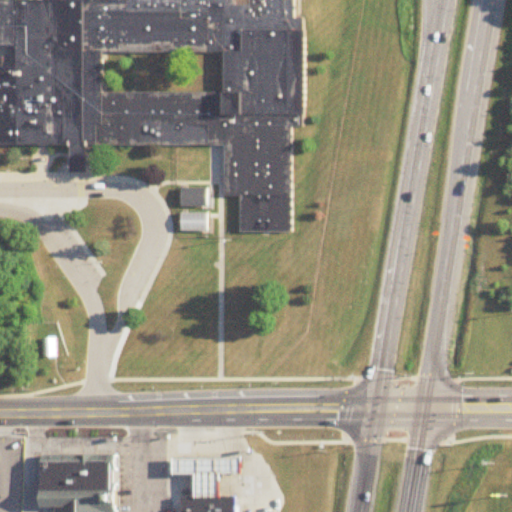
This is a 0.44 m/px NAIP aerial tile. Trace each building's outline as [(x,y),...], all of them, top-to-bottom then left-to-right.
[(0,67),(20,67),(20,48),(0,47),(0,2),(65,2),(65,0),(297,0),(297,20),(306,20),(305,32),(308,33),(308,117),(305,117),(305,128),(293,128),(293,233),(242,233),(242,198),(226,198),(225,147),(143,146),(134,148),(0,147),(0,67)] [(180,202),(180,186),(208,186),(209,203),(180,202)] [(181,210),(208,210),(208,227),(181,227),(181,210)] [(57,359),(57,340),(46,340),(46,359),(57,359)] [(44,456),(44,505),(55,505),(109,505),(118,505),(117,455),(44,456)] [(199,496),(199,473),(178,473),(178,456),(246,455),(246,472),(224,473),(224,496),(199,496)] [(224,496),(238,496),(238,511),(185,511),(185,496),(199,496),(224,496)]
